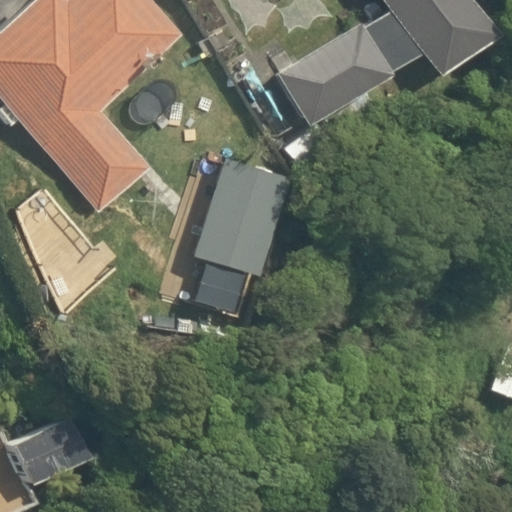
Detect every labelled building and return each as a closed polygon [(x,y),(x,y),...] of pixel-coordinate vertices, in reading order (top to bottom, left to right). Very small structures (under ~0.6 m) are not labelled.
[(29,0),(0,26),(0,111),(97,219),(146,174),(93,116),(176,41),(139,0),(59,0),(54,5),(48,0),(29,0)] [(373,0),(433,76),(490,38),(461,0),(373,0)] [(272,78),(303,131),(386,84),(355,31),(272,78)] [(266,141),(288,127),(262,88),(241,102),(266,141)] [(279,151),(298,179),(330,156),(311,129),(279,151)] [(220,169),(230,145),(216,139),(205,162),(220,169)] [(172,332),(176,305),(143,300),(140,327),(172,332)] [(511,402),(511,348),(501,345),(484,393),(511,402)] [(50,396),(0,421),(0,441),(24,487),(82,457),(50,396)]
